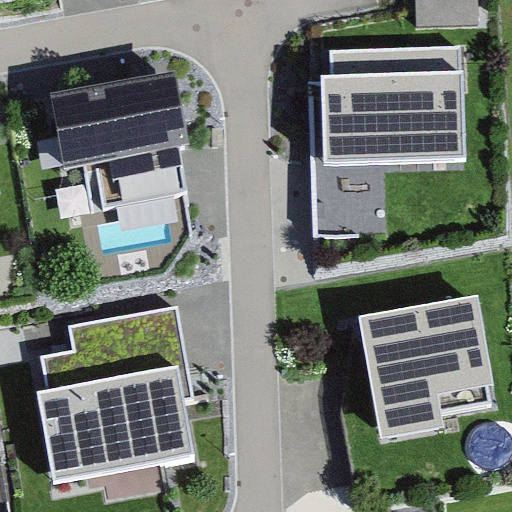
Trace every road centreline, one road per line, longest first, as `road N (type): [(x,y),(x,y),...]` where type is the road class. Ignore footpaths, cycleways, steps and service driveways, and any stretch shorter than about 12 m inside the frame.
road 1 (residential): [(246,8),(261,511)]
road 2 (residential): [(0,52),(246,8)]
